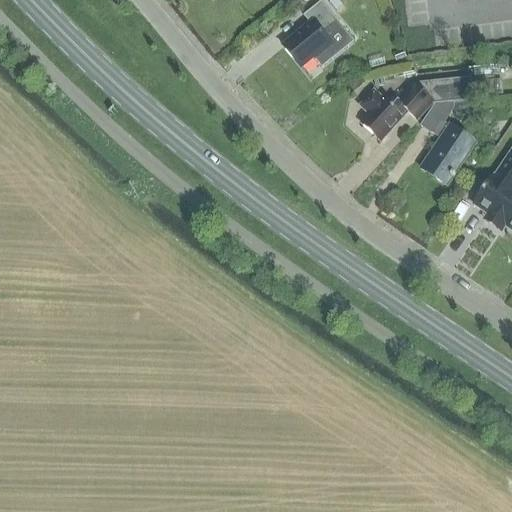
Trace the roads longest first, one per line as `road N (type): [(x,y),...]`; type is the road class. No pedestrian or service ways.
road 1 (unclassified): [(511,422),(214,214),(115,133),(0,19)]
road 2 (primary): [(511,379),(228,179),(30,0)]
road 3 (unclassified): [(511,329),(330,205),(141,0)]
